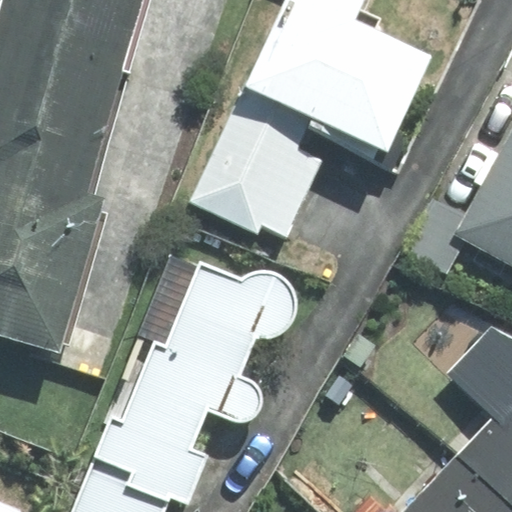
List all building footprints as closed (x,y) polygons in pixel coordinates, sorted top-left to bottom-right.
[(87,216),(72,211),(137,0),(0,0),(0,353),(40,366),(87,216)] [(281,247),(320,151),(357,166),(396,69),(332,43),(345,9),(322,0),(264,0),(181,206),(281,247)] [(511,116),(446,237),(511,272),(511,116)] [(147,511),(148,509),(155,511),(177,511),(194,460),(167,452),(178,417),(237,436),(251,391),(227,384),(239,348),(264,356),(284,294),(147,249),(71,485),(61,482),(51,511),(147,511)] [(511,511),(511,383),(387,511),(511,511)]
